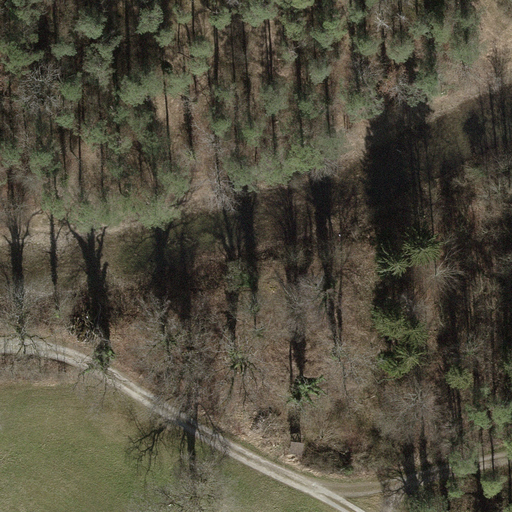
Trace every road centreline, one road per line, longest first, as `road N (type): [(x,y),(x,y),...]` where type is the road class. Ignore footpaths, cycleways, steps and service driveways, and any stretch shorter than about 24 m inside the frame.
road 1 (track): [(0,346),(49,345),(351,511)]
road 2 (track): [(319,492),(511,461)]
